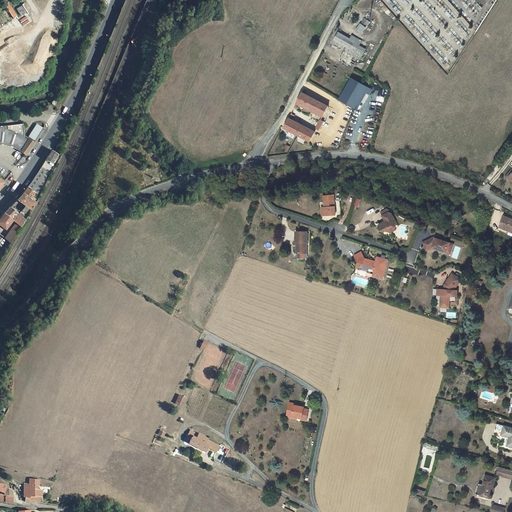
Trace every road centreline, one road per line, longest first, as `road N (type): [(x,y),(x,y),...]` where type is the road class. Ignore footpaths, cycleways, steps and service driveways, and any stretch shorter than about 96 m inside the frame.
road 1 (tertiary): [(255,165),(172,184),(113,211),(0,334)]
road 2 (tertiary): [(511,207),(372,157),(266,162)]
road 3 (unclassified): [(318,511),(311,482),(322,398),(207,335)]
road 4 (residential): [(266,162),(272,171),(264,194),(276,212),(412,256)]
road 5 (unclassified): [(342,0),(255,165)]
road 6 (primary): [(116,0),(61,121)]
